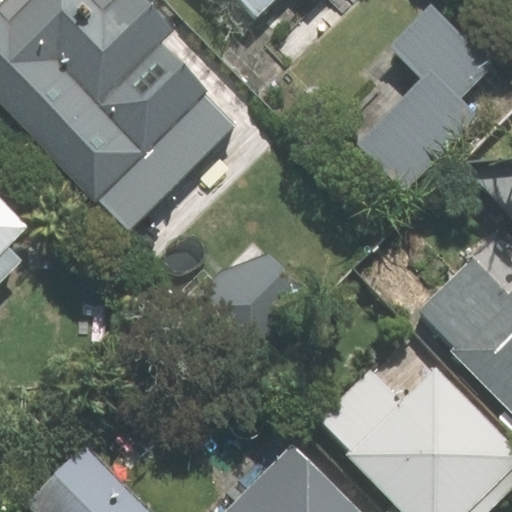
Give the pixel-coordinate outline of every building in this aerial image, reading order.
[(0,128),(124,254),(242,138),(159,54),(179,34),(144,0),(119,0),(112,7),(105,0),(15,0),(0,15),(0,128)] [(217,0),(249,32),(281,0),(305,0),(327,22),(350,0),(217,0)] [(511,99),(511,97),(430,10),(379,58),(409,90),(351,145),(404,202),(511,99)] [(387,238),(343,192),(293,240),(337,286),(387,238)] [(3,255),(23,236),(0,213),(0,291),(20,272),(3,255)] [(511,244),(498,231),(411,321),(511,417),(511,244)] [(317,317),(250,246),(182,309),(249,380),(317,317)] [(511,461),(406,348),(318,431),(394,511),(483,511),(511,485),(511,461)] [(146,511),(86,446),(18,509),(21,511),(146,511)] [(353,511),(289,448),(224,511),(353,511)]
